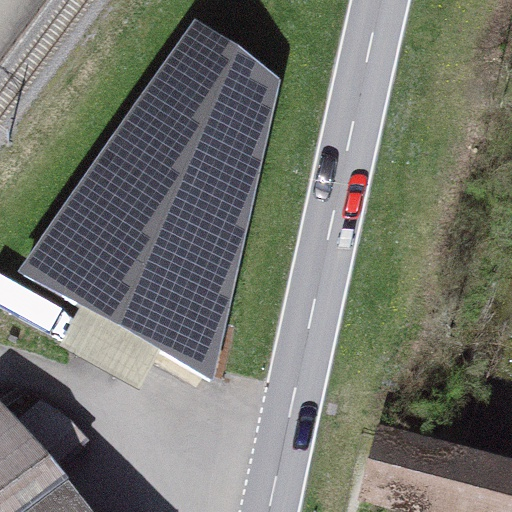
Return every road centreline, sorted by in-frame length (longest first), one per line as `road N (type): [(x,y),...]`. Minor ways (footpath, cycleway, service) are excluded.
road 1 (tertiary): [(381,0),(267,511)]
road 2 (unknown): [(120,406),(276,470)]
